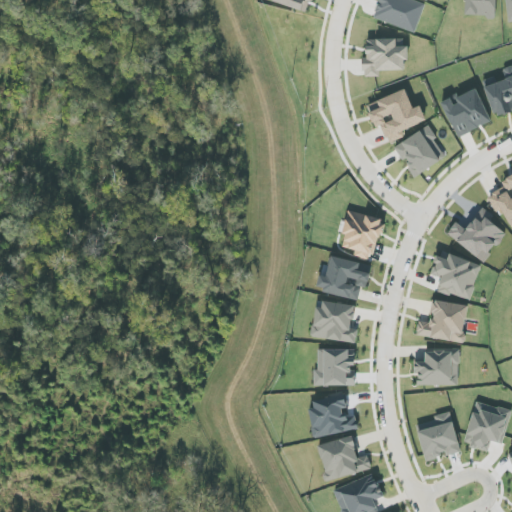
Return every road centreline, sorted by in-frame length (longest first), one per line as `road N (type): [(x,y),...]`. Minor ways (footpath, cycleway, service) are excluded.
road 1 (residential): [(421,511),(387,431),(382,382),(401,264),(421,217),(449,184),(489,150),(511,142)]
road 2 (residential): [(342,0),(330,79),(340,132),(392,202),(421,217)]
road 3 (residential): [(416,499),(485,477),(487,504),(471,511)]
